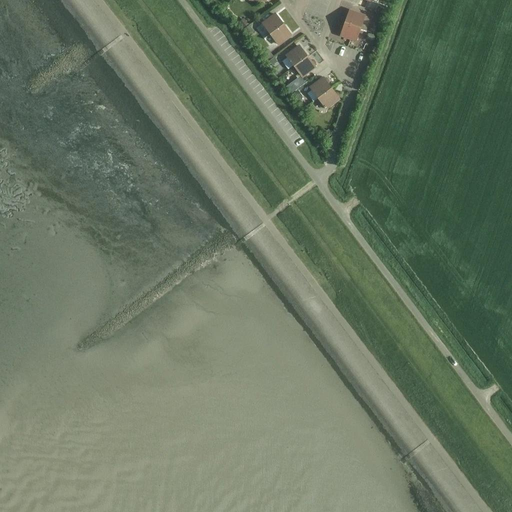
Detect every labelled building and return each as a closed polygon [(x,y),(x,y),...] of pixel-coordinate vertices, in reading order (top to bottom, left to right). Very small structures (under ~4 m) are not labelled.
[(347,18),(345,24),(360,29),(364,16),(349,11),(349,12),(348,12),(345,13),(344,16),(345,18),(347,18)] [(262,24),(270,35),(283,25),(275,14),(262,24)] [(355,42),(360,29),(345,24),(343,29),(342,29),(339,30),(338,32),(339,35),(341,35),(340,36),(355,42)] [(283,25),(270,35),(278,46),(291,36),(283,25)] [(290,42),(293,46),(306,36),(303,32),(290,42)] [(286,56),(294,67),(307,57),(299,47),(286,56)] [(315,68),(314,67),(315,67),(315,64),(314,61),(311,61),(310,62),(307,57),(294,67),(302,78),(315,68)] [(310,88),(318,99),(331,89),(327,85),(328,84),(329,82),(327,79),(324,79),(323,79),(323,78),(310,88)] [(331,89),(318,99),(326,110),(339,100),(338,99),(339,99),(339,96),(337,93),(335,93),(334,94),(331,89)]
